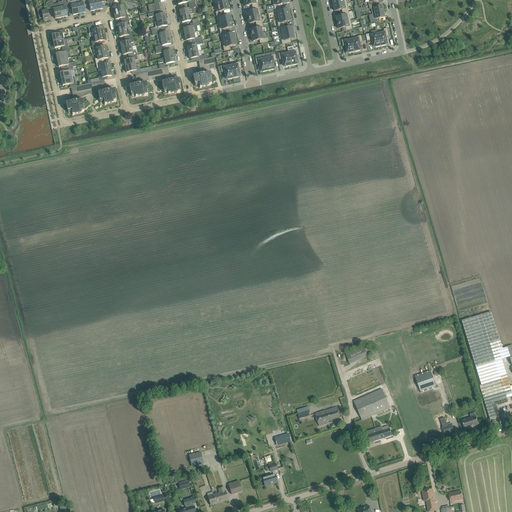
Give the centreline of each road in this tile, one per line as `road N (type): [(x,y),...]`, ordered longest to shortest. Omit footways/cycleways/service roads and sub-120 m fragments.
road 1 (tertiary): [(250,511),(511,429)]
road 2 (residential): [(61,119),(45,29),(101,17),(126,111)]
